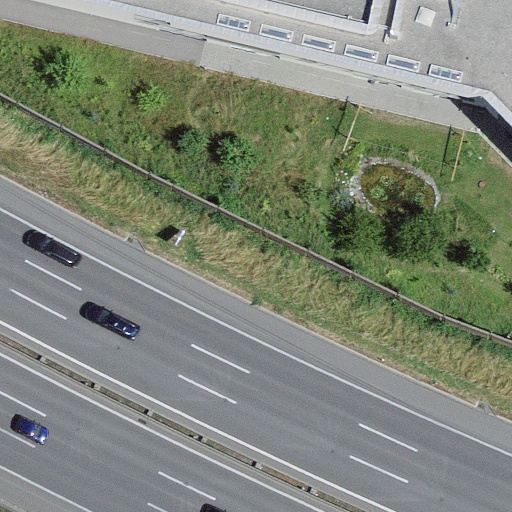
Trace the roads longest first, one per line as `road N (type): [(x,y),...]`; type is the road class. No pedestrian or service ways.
road 1 (motorway): [(511,508),(221,377),(0,265)]
road 2 (motorway): [(0,411),(203,511)]
